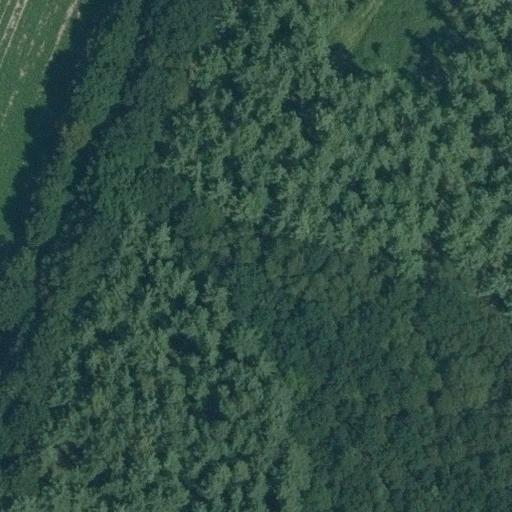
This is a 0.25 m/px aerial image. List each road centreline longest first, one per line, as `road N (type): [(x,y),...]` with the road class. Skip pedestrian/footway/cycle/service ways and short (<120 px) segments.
road 1 (track): [(55,183),(511,399)]
road 2 (unclassified): [(0,323),(130,0)]
